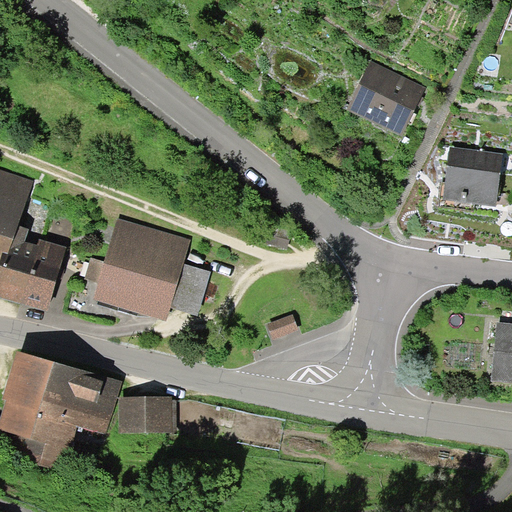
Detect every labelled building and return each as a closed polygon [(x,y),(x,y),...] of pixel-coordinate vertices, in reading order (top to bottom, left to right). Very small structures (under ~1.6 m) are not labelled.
[(426,87),(371,60),(347,110),(403,137),(426,87)] [(503,153),(450,146),(443,199),(496,206),(503,153)] [(17,225),(33,181),(0,169),(0,259),(2,251),(8,253),(17,225)] [(99,283),(94,298),(167,320),(171,307),(184,264),(191,240),(119,218),(105,262),(99,283)] [(29,229),(17,225),(8,253),(2,251),(0,259),(0,297),(20,303),(37,245),(25,241),(29,229)] [(281,239),(259,232),(255,246),(277,252),(281,239)] [(66,246),(39,238),(37,245),(20,303),(47,311),(66,246)] [(99,283),(105,262),(91,257),(84,279),(99,283)] [(184,264),(171,307),(198,315),(211,272),(184,264)] [(293,314),(266,324),(272,339),(299,330),(293,314)] [(511,323),(498,322),(492,380),(511,382),(511,323)] [(122,381),(17,350),(3,399),(6,399),(0,417),(0,452),(64,471),(77,427),(106,436),(122,381)] [(173,396),(119,397),(120,434),(173,433),(173,432),(173,400),(173,396)]
